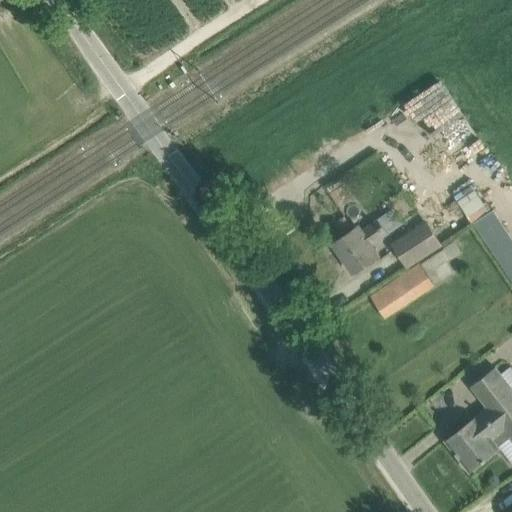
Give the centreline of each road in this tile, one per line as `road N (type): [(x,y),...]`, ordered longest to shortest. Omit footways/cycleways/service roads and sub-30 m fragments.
road 1 (unclassified): [(427,511),(56,0)]
road 2 (track): [(122,90),(264,0)]
